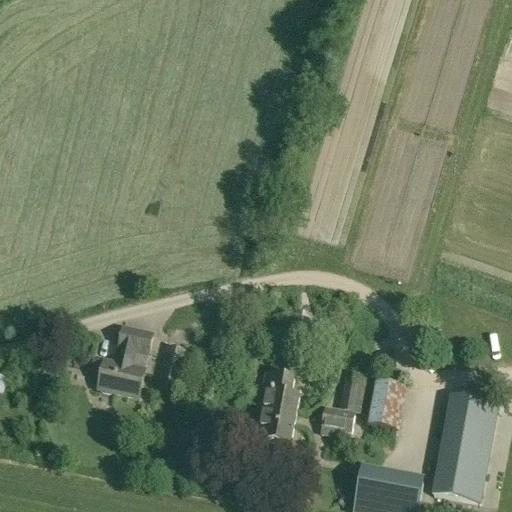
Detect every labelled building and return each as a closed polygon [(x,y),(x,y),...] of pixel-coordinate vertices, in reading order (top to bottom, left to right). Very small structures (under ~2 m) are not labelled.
[(340,252),(336,261),(350,268),(355,259),(340,252)] [(388,275),(384,285),(401,292),(405,283),(388,275)] [(315,351),(321,325),(284,316),(278,343),(315,351)] [(105,364),(98,393),(139,403),(154,339),(124,332),(116,366),(105,364)] [(168,352),(158,395),(177,400),(187,357),(168,352)] [(0,383),(12,385),(15,369),(0,367),(0,383)] [(374,382),(345,377),(339,415),(325,413),(321,437),(352,443),(355,429),(357,418),(367,419),(374,382)] [(266,397),(257,443),(290,449),(299,402),(291,401),(294,384),(266,378),(263,396),(266,397)] [(377,429),(406,430),(408,385),(378,384),(377,429)] [(498,409),(451,400),(433,500),(480,509),(498,409)] [(354,511),(418,511),(423,489),(362,477),(354,511)]
